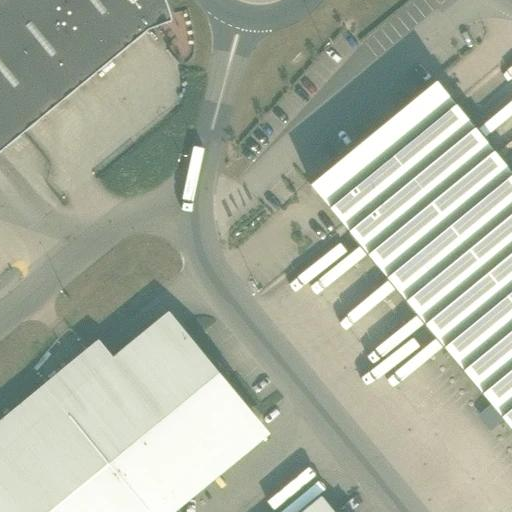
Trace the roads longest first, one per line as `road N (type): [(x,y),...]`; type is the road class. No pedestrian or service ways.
road 1 (unclassified): [(196,209),(212,280),(337,432)]
road 2 (unclassified): [(0,318),(124,218),(196,209)]
road 3 (unclassified): [(240,18),(196,209)]
road 4 (unclassified): [(337,432),(239,511)]
